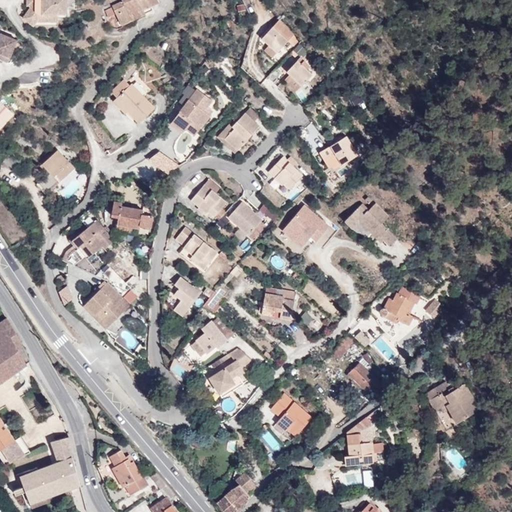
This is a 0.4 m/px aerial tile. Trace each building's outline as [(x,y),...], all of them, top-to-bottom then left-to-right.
[(65,12),(65,0),(27,0),(28,5),(30,5),(32,7),(24,17),(35,25),(57,25),(57,12),(65,12)] [(113,6),(105,10),(108,17),(116,13),(122,25),(132,20),(130,16),(144,10),(159,2),(157,0),(122,0),(122,1),(112,5),(113,6)] [(132,20),(146,14),(144,10),(130,16),(132,20)] [(294,35),(279,20),(262,38),(269,45),(277,52),(288,41),(294,46),(298,42),(294,35)] [(0,59),(8,63),(17,40),(1,33),(0,35),(0,34),(0,59)] [(277,52),(269,45),(264,50),(272,58),(277,52)] [(302,85),(302,86),(313,75),(307,69),(310,66),(301,57),(287,71),(290,74),(302,85)] [(275,83),(285,74),(278,67),(269,77),(275,83)] [(302,85),(290,74),(285,79),(297,91),(302,85)] [(155,108),(132,83),(130,85),(124,79),(112,91),(118,97),(116,99),(128,111),(139,123),(155,108)] [(198,89),(170,124),(182,134),(186,129),(192,121),(201,127),(213,111),(208,107),(213,101),(198,89)] [(128,111),(116,99),(114,101),(125,113),(128,111)] [(0,101),(0,132),(15,115),(0,101)] [(260,116),(250,107),(246,112),(255,121),(260,116)] [(218,136),(235,152),(260,125),(255,121),(246,112),(233,126),(229,123),(218,136)] [(201,127),(192,121),(186,129),(195,135),(201,127)] [(358,155),(346,136),(331,145),(342,164),(358,155)] [(334,169),(342,164),(331,145),(319,152),(329,167),(332,165),(334,169)] [(45,194),(75,168),(58,149),(42,163),(50,172),(47,174),(36,184),(45,194)] [(22,162),(9,153),(3,161),(16,170),(22,162)] [(290,188),(303,175),(294,166),(298,162),(292,155),(287,160),(284,156),(269,171),(283,185),(285,183),(290,188)] [(50,172),(42,163),(40,165),(47,174),(50,172)] [(220,185),(211,177),(191,200),(206,213),(208,211),(214,216),(222,207),(227,202),(215,191),(220,185)] [(122,202),(114,201),(112,215),(119,216),(118,223),(133,226),(140,228),(140,225),(151,227),(153,216),(142,214),(143,210),(122,206),(122,202)] [(242,201),(228,217),(254,240),(266,226),(261,221),(262,219),(242,201)] [(382,223),(369,210),(362,203),(361,204),(396,240),(397,238),(382,223)] [(396,240),(361,204),(344,221),(351,228),(361,218),(373,230),(371,233),(387,248),(396,240)] [(388,216),(375,204),(369,210),(382,223),(388,216)] [(280,215),(270,206),(264,213),(275,221),(280,215)] [(227,211),(222,207),(214,216),(219,220),(224,215),(227,211)] [(222,224),(227,218),(224,215),(219,220),(222,224)] [(315,219),(307,227),(319,238),(327,229),(315,219)] [(114,241),(97,220),(72,241),(87,259),(102,246),(105,249),(114,241)] [(217,252),(185,227),(176,239),(185,246),(184,247),(201,260),(198,264),(204,269),(217,252)] [(62,260),(74,265),(83,257),(74,245),(66,251),(62,260)] [(231,259),(221,251),(219,254),(229,262),(231,259)] [(181,299),(174,309),(183,316),(203,291),(195,285),(194,287),(181,276),(175,284),(179,287),(174,294),(181,299)] [(107,282),(84,306),(106,329),(123,312),(116,304),(123,297),(107,282)] [(219,304),(229,290),(221,283),(203,305),(215,312),(220,305),(219,304)] [(68,285),(59,292),(65,304),(73,298),(68,285)] [(280,318),(291,320),(296,292),(267,287),(262,314),(273,316),(272,318),(280,319),(280,318)] [(418,304),(422,297),(403,287),(396,301),(391,298),(385,308),(383,309),(381,310),(381,314),(383,316),(397,323),(399,320),(410,325),(415,317),(410,314),(416,303),(418,304)] [(123,312),(131,304),(124,296),(123,297),(116,304),(123,312)] [(437,300),(427,311),(435,318),(445,306),(437,300)] [(237,332),(220,316),(213,321),(212,320),(202,328),(206,332),(196,340),(197,340),(192,344),(201,356),(206,352),(207,354),(216,346),(218,348),(237,332)] [(0,453),(6,462),(24,453),(0,417),(0,381),(31,361),(24,346),(7,318),(0,322),(0,453)] [(355,340),(348,334),(340,343),(346,350),(355,340)] [(346,350),(340,343),(331,352),(339,358),(346,350)] [(244,371),(241,366),(252,360),(238,347),(211,364),(214,368),(233,356),(236,361),(210,377),(220,392),(235,382),(232,377),(238,374),(239,375),(244,371)] [(373,361),(366,353),(362,355),(369,364),(373,361)] [(360,385),(371,395),(382,382),(358,360),(347,372),(354,379),(351,382),(357,388),(360,385)] [(429,400),(435,412),(441,408),(446,405),(449,410),(457,423),(479,410),(464,384),(462,385),(461,385),(460,385),(456,377),(445,383),(446,386),(448,389),(438,394),(434,389),(426,394),(429,400)] [(448,389),(446,386),(445,383),(444,382),(434,388),(434,389),(438,394),(448,389)] [(312,417),(284,393),(271,409),(281,418),(276,423),(286,431),(287,429),(296,436),(312,417)] [(446,405),(441,408),(444,413),(449,410),(446,405)] [(345,462),(373,460),(373,452),(373,443),(371,422),(367,417),(348,431),(350,454),(345,455),(345,462)] [(296,436),(287,429),(286,431),(294,438),(296,436)] [(79,480),(69,437),(51,442),(36,449),(40,461),(56,455),(59,462),(37,473),(49,498),(79,480)] [(383,442),(373,443),(373,452),(377,452),(383,451),(383,442)] [(151,484),(139,455),(118,464),(130,494),(151,484)] [(165,492),(172,487),(167,481),(162,472),(155,477),(165,492)] [(243,482),(252,492),(259,486),(248,473),(241,480),(243,482)] [(237,511),(247,505),(253,494),(252,492),(243,482),(238,487),(233,490),(220,502),(228,511),(237,511)] [(180,511),(175,503),(160,511),(180,511)] [(378,511),(369,503),(359,511),(378,511)]
